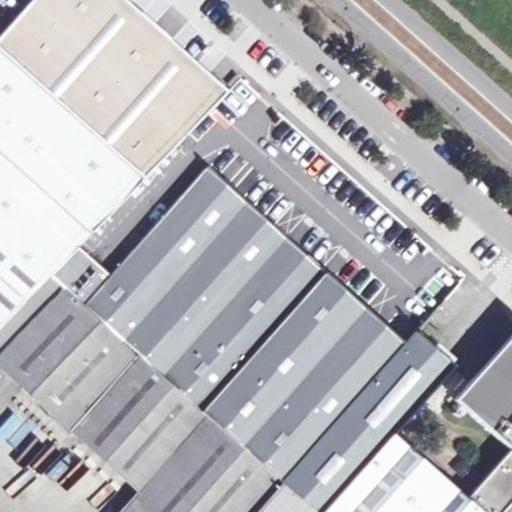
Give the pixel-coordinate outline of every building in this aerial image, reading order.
[(35,0),(0,40),(0,50),(144,178),(226,93),(141,19),(135,26),(104,0),(35,0)] [(104,0),(135,26),(141,19),(119,0),(104,0)] [(316,511),(79,302),(109,272),(80,245),(87,237),(102,250),(124,227),(110,213),(144,178),(0,50),(0,327),(51,275),(63,286),(0,352),(0,376),(53,422),(69,405),(82,417),(70,431),(135,490),(115,511),(316,511)] [(109,272),(79,302),(316,511),(324,511),(393,435),(454,364),(415,330),(422,320),(225,144),(142,237),(117,263),(109,272)] [(109,272),(117,263),(102,250),(87,237),(80,245),(109,272)] [(511,450),(467,500),(480,511),(506,511),(511,505),(511,336),(455,401),(511,450)] [(69,405),(53,422),(66,434),(70,431),(82,417),(69,405)] [(480,511),(467,500),(393,435),(324,511),(480,511)]
